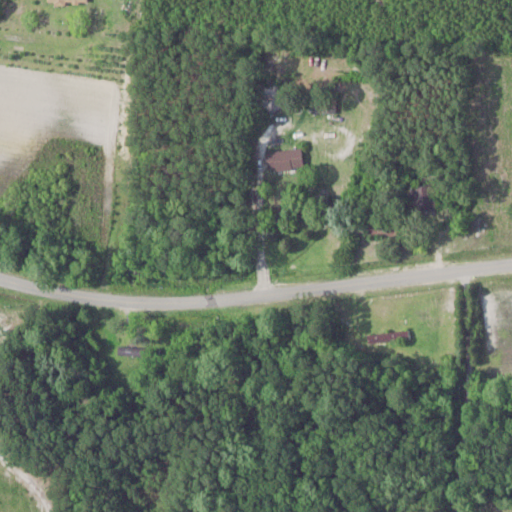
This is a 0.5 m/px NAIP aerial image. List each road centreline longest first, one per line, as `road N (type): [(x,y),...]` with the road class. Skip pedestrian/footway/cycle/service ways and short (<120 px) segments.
road 1 (residential): [(0,279),(156,306),(511,264)]
road 2 (residential): [(505,265),(474,414)]
